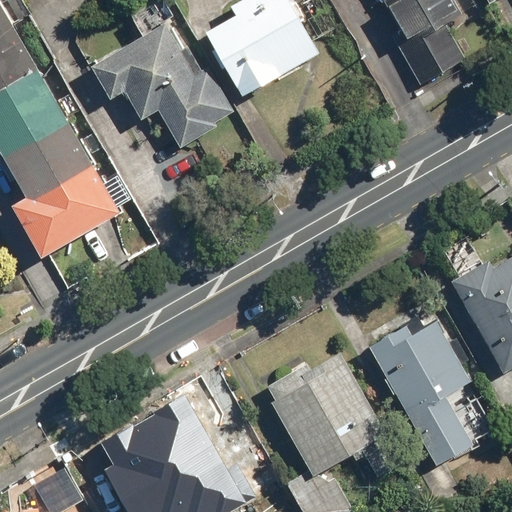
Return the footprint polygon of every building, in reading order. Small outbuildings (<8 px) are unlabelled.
[(0,0),(0,142),(29,193),(13,202),(44,255),(122,210),(0,0)] [(235,13),(206,31),(245,96),(318,52),(286,0),(241,0),(231,6),(235,13)] [(387,0),(402,25),(389,33),(418,83),(464,56),(446,25),(465,14),(456,0),(387,0)] [(165,23),(93,65),(112,98),(125,90),(142,119),(159,110),(181,146),(217,125),(215,122),(235,110),(208,64),(195,72),(165,23)] [(487,257),(451,278),(506,371),(511,367),(511,253),(492,265),(487,257)] [(407,320),(369,341),(438,462),(474,442),(446,394),(472,380),(437,319),(414,332),(407,320)] [(307,360),(268,382),(276,397),(272,399),(314,474),(361,447),(377,475),(404,460),(341,350),(311,367),(307,360)] [(176,511),(249,468),(219,419),(135,468),(137,471),(92,498),(100,511),(142,511),(153,506),(156,511),(176,511)] [(59,457),(28,475),(50,511),(57,511),(82,498),(59,457)] [(302,472),(287,481),(303,511),(335,511),(354,510),(338,481),(311,487),(302,472)]
